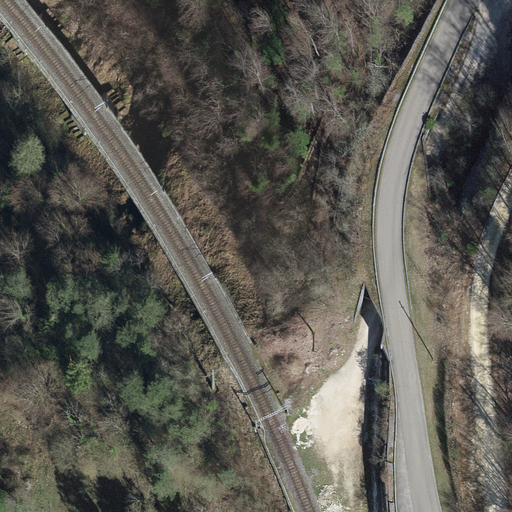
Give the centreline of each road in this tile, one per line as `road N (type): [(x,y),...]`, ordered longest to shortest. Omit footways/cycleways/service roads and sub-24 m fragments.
road 1 (unclassified): [(462,0),(407,127),(388,216),(427,511)]
road 2 (track): [(495,511),(479,322),(485,258),(511,187)]
